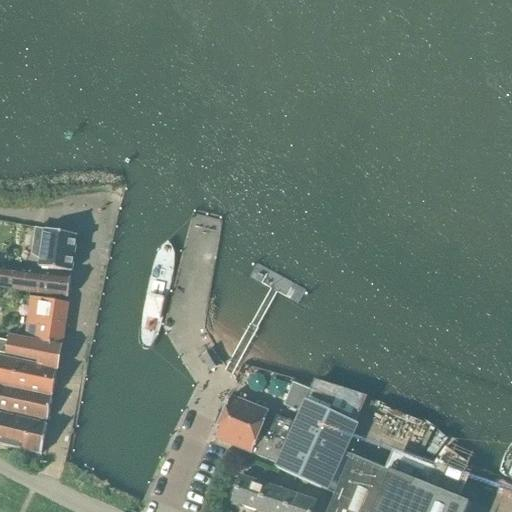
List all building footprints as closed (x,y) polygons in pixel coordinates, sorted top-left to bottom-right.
[(38,230),(34,256),(40,259),(39,268),(71,273),(71,271),(73,271),(74,259),(77,237),(45,230),(45,231),(38,230)] [(145,291),(138,332),(138,336),(138,341),(139,345),(141,348),(145,350),(148,350),(150,349),(152,348),(154,345),(158,334),(168,293),(170,282),(173,260),(173,254),(172,250),(170,246),(168,243),(166,242),(164,243),(161,246),(156,252),(152,261),(149,274),(145,291)] [(0,288),(14,291),(18,270),(0,267),(0,288)] [(18,270),(14,291),(23,292),(68,298),(72,277),(24,271),(18,270)] [(25,338),(61,346),(68,304),(30,298),(25,338)] [(0,340),(0,353),(6,355),(38,362),(37,366),(57,371),(58,366),(61,346),(25,338),(9,335),(8,342),(0,340)] [(212,371),(221,366),(211,350),(203,355),(212,371)] [(0,386),(52,398),(57,371),(37,366),(0,358),(0,386)] [(303,415),(313,392),(293,384),(284,406),(303,415)] [(0,410),(48,421),(52,399),(0,387),(0,410)] [(313,392),(303,415),(278,470),(323,490),(364,400),(315,387),(313,392)] [(269,413),(231,398),(222,419),(214,438),(276,463),(292,423),(279,418),(282,412),(271,408),(269,413)] [(0,445),(41,455),(44,444),(47,426),(0,414),(0,445)] [(460,475),(469,464),(447,448),(439,459),(460,475)] [(351,455),(327,511),(466,511),(470,504),(415,482),(351,455)] [(258,511),(267,486),(241,477),(232,503),(258,511)] [(259,511),(285,511),(292,494),(267,486),(258,511),(259,511)] [(292,494),(285,511),(313,511),(317,503),(292,494)] [(511,511),(511,499),(505,497),(501,507),(511,511)]
